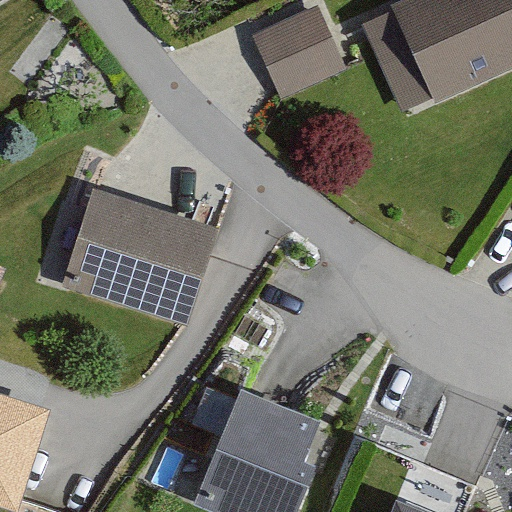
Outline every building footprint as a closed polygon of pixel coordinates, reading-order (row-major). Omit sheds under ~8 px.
[(0,0),(0,9),(15,0),(0,0)] [(511,70),(511,0),(428,0),(360,30),(399,120),(511,70)] [(346,73),(320,14),(253,44),(279,103),(346,73)] [(183,333),(219,237),(100,193),(69,276),(83,281),(78,294),(183,333)] [(43,404),(0,391),(0,497),(13,502),(43,404)] [(310,471),(325,431),(248,402),(206,511),(309,511),(323,476),(310,471)]
